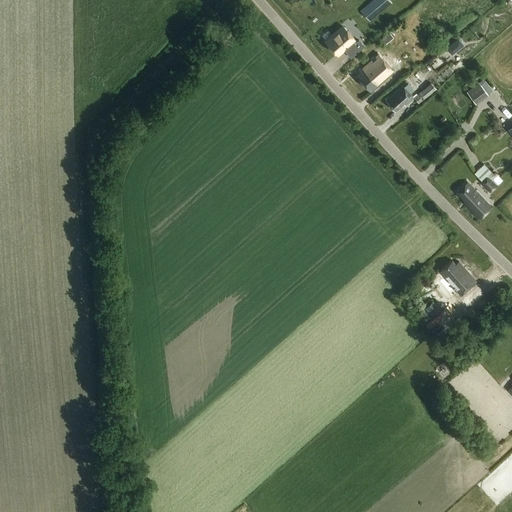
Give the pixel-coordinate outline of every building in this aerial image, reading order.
[(389,0),(372,0),(368,4),(379,15),(392,3),(389,0)] [(351,58),(365,46),(360,40),(358,42),(355,39),(345,27),(327,42),(338,54),(344,49),(351,58)] [(379,41),(383,46),(394,38),(389,32),(379,41)] [(393,72),(376,53),(358,69),(361,73),(357,76),(370,92),(393,72)] [(444,72),(436,78),(441,84),(448,78),(444,72)] [(484,78),(466,92),(476,104),(488,95),(487,94),(492,90),(484,78)] [(430,83),(413,98),(419,104),(436,90),(430,83)] [(408,84),(403,88),(402,86),(396,91),(397,91),(385,101),(395,112),(403,104),(405,106),(413,99),(409,94),(414,90),(408,84)] [(474,174),(476,176),(481,182),(480,183),(489,193),(502,182),(495,174),(489,179),(487,177),(492,173),(485,165),(474,174)] [(480,219),(492,208),(467,182),(457,192),(467,204),(466,205),(480,219)] [(455,265),(451,261),(438,273),(444,279),(440,283),(451,295),(455,292),(460,297),(477,283),(458,262),(455,265)] [(432,317),(440,308),(432,302),(425,309),(432,317)]
